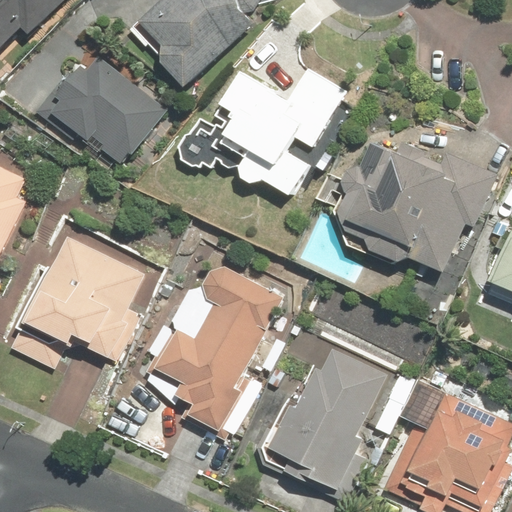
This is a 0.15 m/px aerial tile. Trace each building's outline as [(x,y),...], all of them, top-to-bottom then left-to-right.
[(0,0),(0,56),(0,57),(25,30),(34,38),(69,0),(0,0)] [(165,0),(136,27),(189,86),(233,47),(257,25),(264,0),(165,0)] [(102,56),(56,115),(122,167),(168,109),(102,56)] [(293,100),(243,73),(203,149),(295,198),(311,167),(288,155),(297,138),(320,150),(352,91),(310,69),(293,100)] [(398,156),(373,145),(342,216),(351,245),(408,270),(413,260),(447,275),(469,225),(478,229),(499,179),(406,139),(398,156)] [(0,261),(29,202),(21,198),(30,180),(0,165),(0,261)] [(511,230),(492,284),(511,291),(511,230)] [(148,275),(69,238),(28,326),(106,363),(148,275)] [(193,416),(224,433),(246,392),(239,388),(287,299),(217,262),(200,294),(217,303),(197,339),(181,331),(160,370),(186,384),(179,396),(198,407),(193,416)] [(288,473),(352,502),(378,446),(362,438),(391,375),(336,349),(325,372),(319,369),(299,411),(293,408),(273,452),(294,461),(288,473)] [(487,511),(511,456),(511,420),(447,393),(401,500),(428,511),(446,511),(449,507),(461,511),(487,511)]
